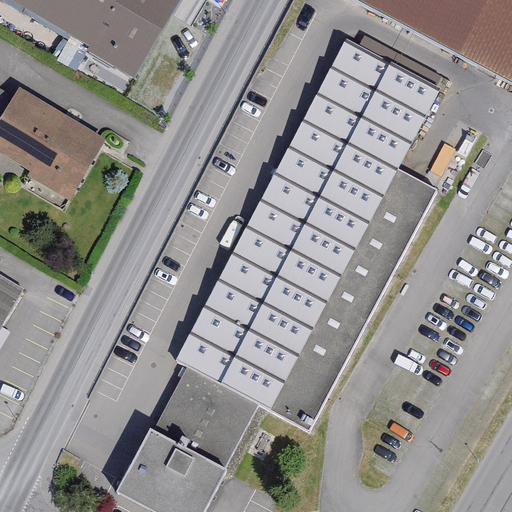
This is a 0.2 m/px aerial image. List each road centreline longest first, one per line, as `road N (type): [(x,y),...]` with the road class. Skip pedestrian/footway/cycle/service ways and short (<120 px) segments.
road 1 (unknown): [(511,109),(376,31),(336,28),(142,383),(118,415),(98,426),(80,428),(50,413)]
road 2 (secondary): [(6,502),(262,0)]
